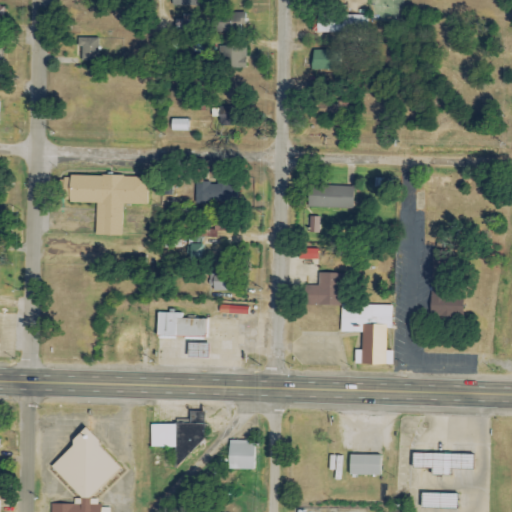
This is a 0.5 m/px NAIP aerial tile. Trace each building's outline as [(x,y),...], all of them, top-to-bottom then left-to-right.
[(245,13),(219,12),(218,32),(244,33),(245,13)] [(317,13),(316,33),(368,35),(369,15),(317,13)] [(98,39),(81,38),(80,61),(98,62),(98,39)] [(247,46),(229,47),(229,69),(247,69),(247,46)] [(312,71),(340,70),(340,50),(311,51),(312,71)] [(314,122),(342,122),(341,103),(313,104),(314,122)] [(171,131),(188,131),(188,120),(171,120),(171,131)] [(121,237),(122,205),(146,205),(147,178),(63,175),(62,203),(95,204),(94,236),(121,237)] [(195,205),(235,204),(235,183),(194,184),(195,205)] [(352,209),(353,187),(309,185),(308,208),(352,209)] [(320,217),(309,217),(309,233),(319,233),(320,217)] [(445,271),(446,251),(432,250),(431,271),(445,271)] [(340,306),(340,274),(318,273),(318,287),(306,287),(306,305),(340,306)] [(463,298),(430,296),(429,317),(462,318),(463,298)] [(249,315),(249,307),(219,306),(219,314),(249,315)] [(182,319),(183,314),(158,313),(157,338),(206,339),(207,320),(182,319)] [(150,422),(150,447),(175,447),(175,461),(189,461),(189,442),(202,442),(202,413),(189,413),(189,422),(150,422)] [(50,465),(79,497),(70,504),(51,504),(50,511),(110,511),(110,508),(102,507),(95,498),(87,498),(120,469),(97,444),(98,441),(84,426),(72,438),(71,446),(50,465)] [(253,469),(254,440),(228,440),(227,469),(253,469)] [(430,468),(430,475),(450,476),(450,467),(472,468),(473,454),(412,453),(411,468),(430,468)] [(380,455),(349,455),(349,475),(380,475),(380,455)] [(457,494),(421,493),(421,507),(457,508),(457,494)]
